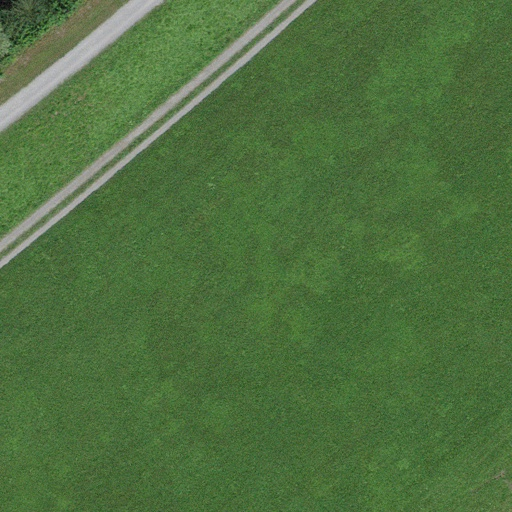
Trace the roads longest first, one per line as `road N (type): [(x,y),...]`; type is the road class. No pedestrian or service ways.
road 1 (track): [(0,256),(306,0)]
road 2 (track): [(154,0),(0,120)]
